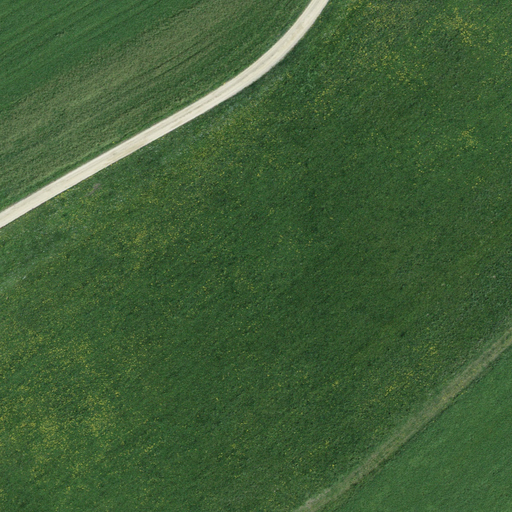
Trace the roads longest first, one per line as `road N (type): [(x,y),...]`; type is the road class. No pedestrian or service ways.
road 1 (track): [(0,219),(236,92),(283,56),(328,0)]
road 2 (track): [(511,322),(301,511)]
